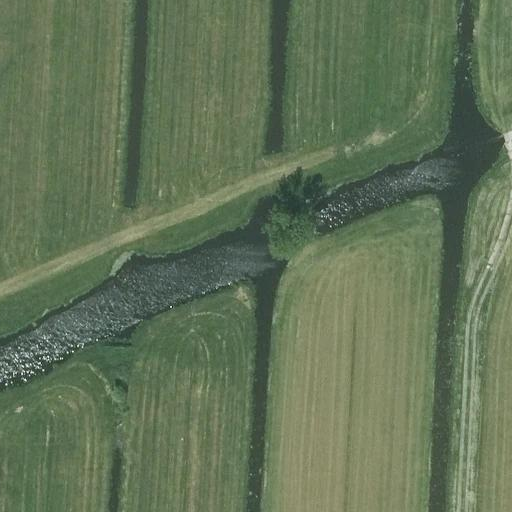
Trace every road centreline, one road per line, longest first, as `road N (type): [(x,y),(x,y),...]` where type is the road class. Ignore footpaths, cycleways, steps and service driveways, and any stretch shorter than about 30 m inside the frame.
road 1 (track): [(0,288),(374,138)]
road 2 (track): [(463,511),(472,328),(511,222)]
road 3 (track): [(511,67),(498,77),(492,38),(460,29),(427,35),(418,81),(374,138)]
